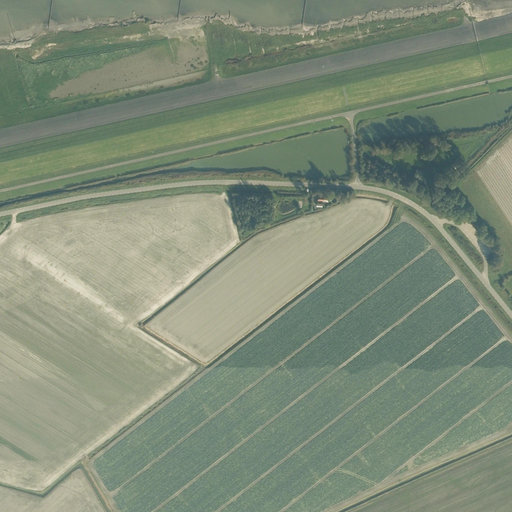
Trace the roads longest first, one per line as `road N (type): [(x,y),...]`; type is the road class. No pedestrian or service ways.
road 1 (track): [(0,145),(511,31)]
road 2 (tertiary): [(0,214),(201,182),(358,187)]
road 3 (tertiary): [(511,315),(425,213),(385,191),(358,187)]
